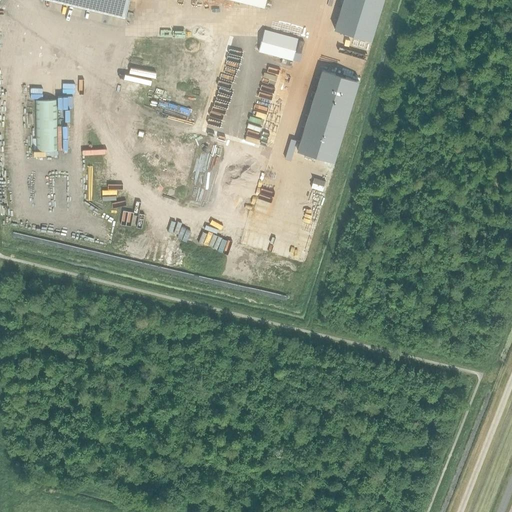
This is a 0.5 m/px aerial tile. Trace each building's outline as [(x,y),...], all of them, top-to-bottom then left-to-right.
[(130,0),(238,0),(265,6),(266,0),(54,0),(126,17),(130,0)] [(343,0),(335,30),(372,41),(384,0),(343,0)] [(294,60),(299,39),(264,30),(260,50),(294,60)] [(199,38),(195,84),(216,86),(221,40),(199,38)] [(30,70),(30,95),(42,95),(42,70),(30,70)] [(323,70),(298,150),(335,161),(360,81),(323,70)] [(54,93),(60,93),(60,87),(70,87),(69,82),(53,82),(54,93)] [(73,123),(73,98),(61,98),(61,114),(67,115),(67,117),(63,117),(63,121),(68,121),(68,123),(73,123)] [(36,100),(36,151),(57,151),(57,100),(36,100)] [(61,132),(61,144),(72,144),(72,132),(61,132)] [(335,161),(298,150),(275,223),(312,235),(335,161)] [(143,241),(149,218),(143,217),(137,239),(143,241)]
